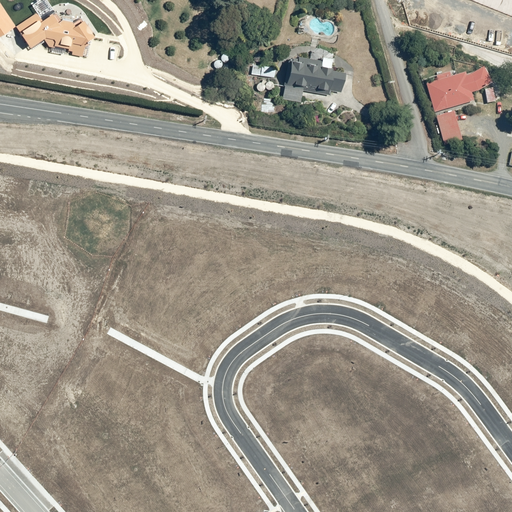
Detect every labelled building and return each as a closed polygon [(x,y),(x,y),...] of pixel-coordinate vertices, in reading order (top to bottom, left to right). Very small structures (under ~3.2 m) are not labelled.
[(0,6),(0,36),(14,27),(0,6)] [(36,11),(14,26),(28,48),(42,39),(47,47),(54,48),(55,46),(67,48),(67,51),(71,51),(71,54),(81,56),(84,42),(93,36),(82,20),(73,25),(71,21),(61,19),(57,22),(52,14),(49,13),(47,13),(45,14),(45,17),(41,19),(36,11)] [(297,60),(288,59),(281,99),(300,102),(302,91),(329,95),(330,90),(340,92),(344,72),(331,70),(331,68),(320,66),(321,60),(298,56),(297,60)] [(270,67),(258,65),(256,75),(268,77),(270,67)] [(425,83),(433,113),(474,101),(471,93),(478,91),(493,82),(483,67),(471,74),(466,75),(465,72),(450,76),(449,72),(435,75),(437,80),(425,83)] [(491,88),(484,90),(487,103),(495,101),(491,88)]
